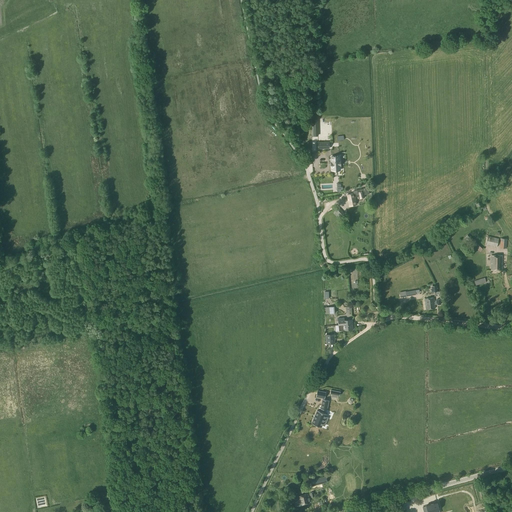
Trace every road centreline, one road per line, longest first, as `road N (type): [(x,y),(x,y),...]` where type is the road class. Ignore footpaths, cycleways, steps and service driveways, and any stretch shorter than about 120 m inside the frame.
road 1 (track): [(307,173),(325,257),(365,259),(376,307),(387,313)]
road 2 (tertiary): [(344,511),(511,466)]
road 3 (unknown): [(285,137),(249,0)]
road 4 (unclassified): [(252,511),(313,384)]
road 5 (track): [(387,313),(511,330)]
